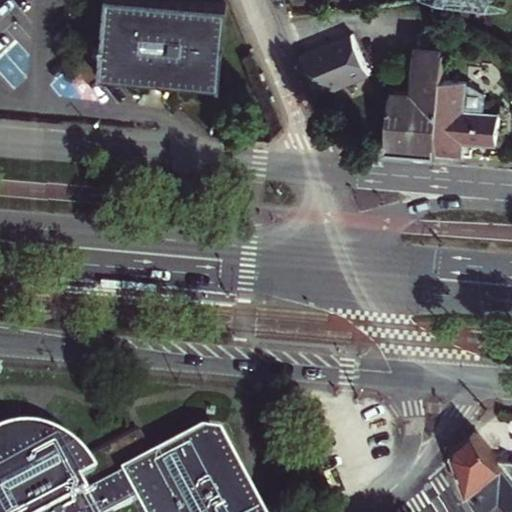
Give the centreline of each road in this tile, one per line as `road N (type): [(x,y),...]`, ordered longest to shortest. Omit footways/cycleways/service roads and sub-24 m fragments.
road 1 (tertiary): [(0,344),(439,384)]
road 2 (primary): [(0,257),(367,289)]
road 3 (primary): [(359,257),(0,225)]
road 4 (tertiary): [(325,170),(0,142)]
road 5 (tertiary): [(511,186),(325,170)]
road 6 (residential): [(253,0),(325,170)]
road 7 (residential): [(511,188),(409,206),(359,257)]
road 8 (primary): [(511,270),(359,257)]
road 9 (primary): [(367,289),(511,301)]
